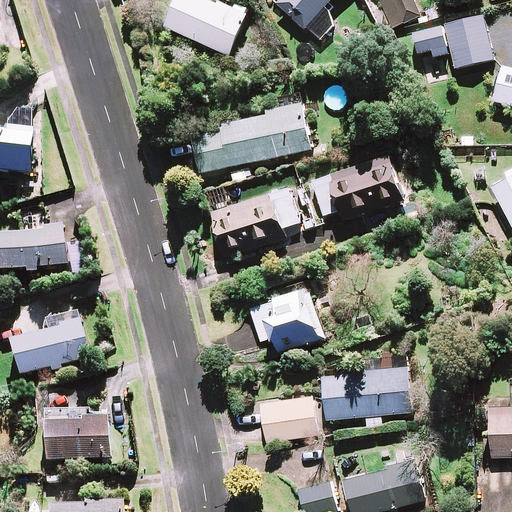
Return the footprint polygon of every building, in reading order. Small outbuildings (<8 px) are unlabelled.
[(235,9),(214,0),(177,0),(166,25),(232,55),(253,9),(238,3),(235,9)] [(284,0),(280,5),(322,42),(340,20),(327,9),(334,0),(284,0)] [(416,22),(408,0),(382,0),(380,1),(392,31),(416,22)] [(447,28),(454,55),(458,72),(495,62),(484,18),(447,28)] [(454,55),(447,28),(415,35),(420,57),(434,54),(435,60),(454,55)] [(511,69),(503,68),(496,105),(511,108),(511,69)] [(315,148),(305,103),(269,111),(270,114),(222,124),(223,129),(195,135),(203,172),(315,148)] [(0,172),(35,173),(35,125),(0,124),(0,172)] [(394,153),(305,183),(309,193),(315,191),(324,219),(374,202),(378,213),(410,202),(394,153)] [(511,172),(510,174),(511,178),(511,180),(495,188),(511,224),(511,172)] [(272,189),(274,195),(212,214),(225,257),(287,238),(285,230),(307,223),(294,182),(272,189)] [(47,226),(44,208),(25,211),(28,227),(0,231),(0,270),(27,266),(28,268),(69,261),(71,273),(88,270),(83,240),(66,243),(62,224),(47,226)] [(329,335),(314,284),(251,304),(262,340),(278,336),(282,350),(329,335)] [(91,355),(79,310),(48,318),(50,328),(12,338),(22,374),(91,355)] [(415,409),(410,364),(326,373),(330,417),(415,409)] [(321,433),(316,395),(264,402),(269,440),(321,433)] [(511,402),(494,403),(495,452),(511,452),(511,402)] [(109,414),(82,414),(83,420),(47,421),(49,458),(111,456),(109,414)] [(365,511),(427,497),(418,459),(348,476),(356,511),(365,511)] [(315,511),(337,507),(331,481),(302,488),(307,511),(315,511)] [(126,511),(127,501),(87,499),(87,504),(55,503),(54,511),(126,511)]
